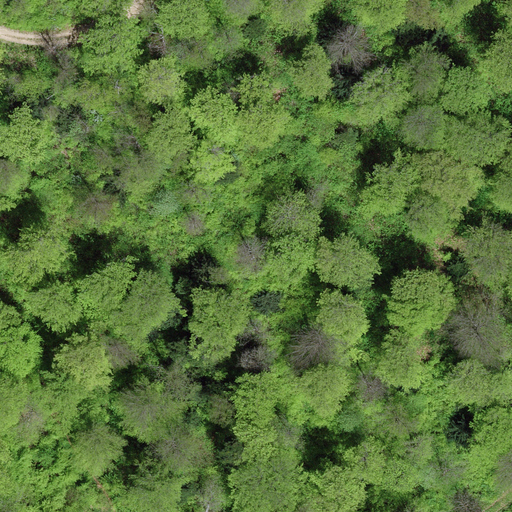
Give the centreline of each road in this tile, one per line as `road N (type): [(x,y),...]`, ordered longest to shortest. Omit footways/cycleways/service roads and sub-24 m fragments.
road 1 (track): [(0,324),(111,511)]
road 2 (track): [(0,29),(32,38),(84,35),(137,0)]
